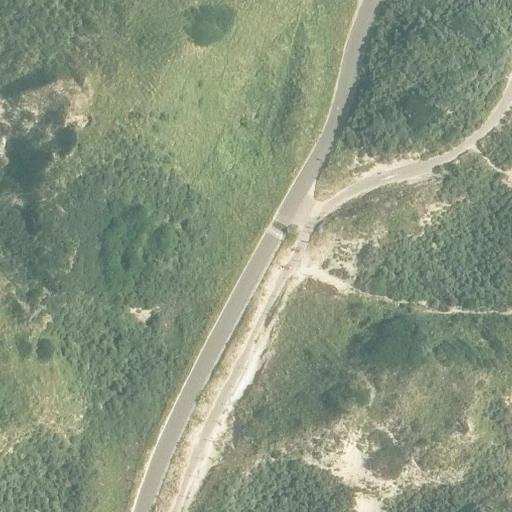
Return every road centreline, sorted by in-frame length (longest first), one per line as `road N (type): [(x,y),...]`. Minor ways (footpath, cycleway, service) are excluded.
road 1 (unclassified): [(142,511),(153,470),(332,132),(371,2)]
road 2 (unknown): [(511,312),(393,306),(290,265)]
